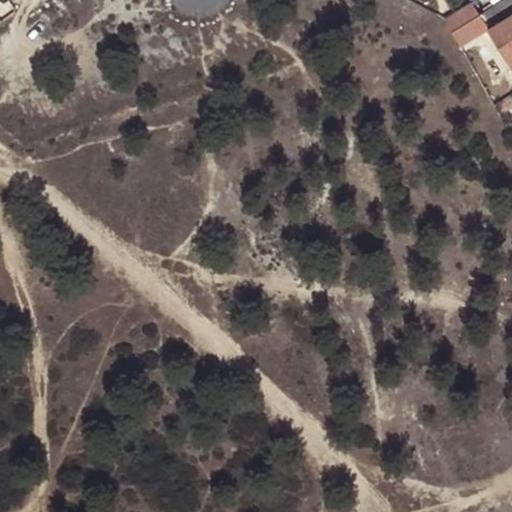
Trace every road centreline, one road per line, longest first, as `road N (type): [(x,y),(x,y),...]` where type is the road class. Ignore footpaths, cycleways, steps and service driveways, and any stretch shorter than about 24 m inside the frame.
road 1 (track): [(0,154),(191,313),(383,511)]
road 2 (track): [(25,511),(42,481),(42,428),(34,340),(0,234)]
